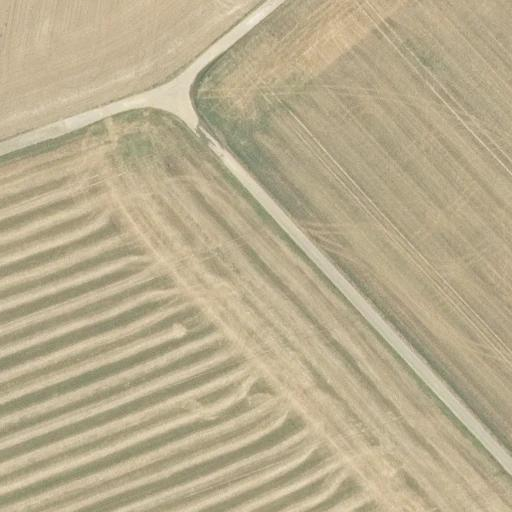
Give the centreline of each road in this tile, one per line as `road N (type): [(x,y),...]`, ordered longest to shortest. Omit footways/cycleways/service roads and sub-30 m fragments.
road 1 (track): [(170,94),(511,466)]
road 2 (track): [(170,94),(0,160)]
road 3 (track): [(281,0),(170,94)]
